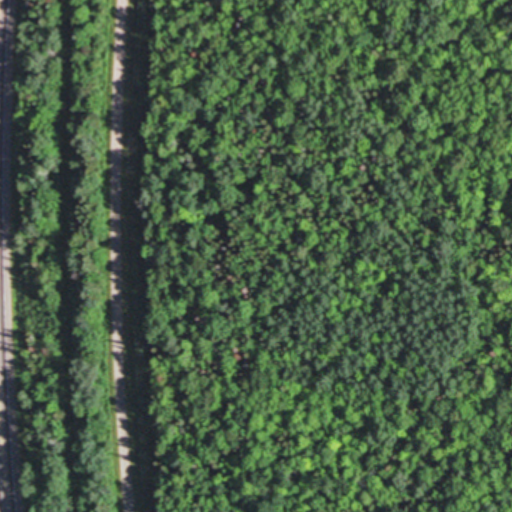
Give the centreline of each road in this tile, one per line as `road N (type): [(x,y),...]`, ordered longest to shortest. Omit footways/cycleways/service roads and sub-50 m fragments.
road 1 (primary): [(13,511),(1,310),(6,0)]
road 2 (residential): [(131,511),(130,0)]
